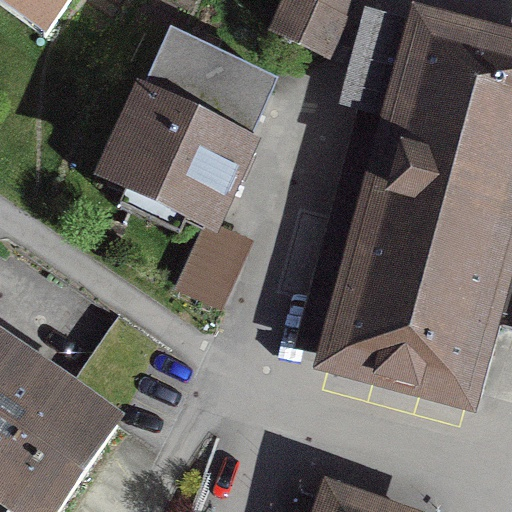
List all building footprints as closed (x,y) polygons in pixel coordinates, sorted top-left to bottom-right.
[(0,0),(0,5),(44,37),(69,0),(0,0)] [(342,22),(293,0),(290,0),(275,34),(326,57),(342,22)] [(293,0),(342,22),(351,0),(293,0)] [(511,50),(422,26),(329,365),(465,401),(511,227),(511,50)] [(171,39),(110,177),(210,223),(273,86),(171,39)] [(0,347),(0,499),(18,511),(58,511),(116,426),(0,347)] [(364,511),(331,500),(327,511),(364,511)]
